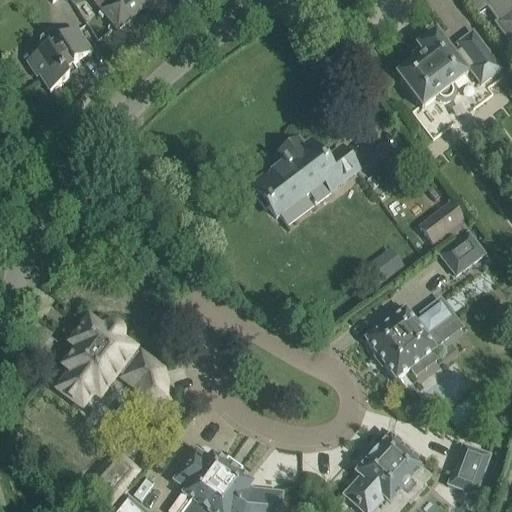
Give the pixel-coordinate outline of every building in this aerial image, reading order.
[(109,0),(111,2),(101,10),(100,9),(99,10),(117,33),(129,23),(127,20),(150,0),(109,0)] [(511,0),(479,0),(486,10),(497,24),(493,27),(509,49),(511,46),(511,0)] [(66,78),(75,72),(73,68),(92,56),(76,31),(61,41),(60,39),(57,36),(51,35),(46,35),(40,40),(39,45),(39,49),(42,54),(26,64),(37,80),(39,79),(50,95),(68,83),(66,78)] [(416,50),(418,52),(410,58),(415,65),(396,79),(422,112),(437,101),(440,103),(443,105),(447,104),(453,100),(454,96),(454,93),(453,89),(467,77),(466,76),(470,72),(481,87),(501,72),(473,35),(457,47),(460,51),(452,57),(436,36),(416,50)] [(298,144),(278,160),(285,169),(255,192),(276,221),(324,185),(330,193),(357,173),(341,152),(324,165),(309,146),(303,150),(298,144)] [(436,253),(468,229),(451,205),(418,229),(436,253)] [(440,258),(456,279),(484,257),(469,236),(440,258)] [(380,288),(403,270),(390,251),(366,269),(380,288)] [(381,331),(365,343),(395,383),(411,372),(433,355),(435,353),(434,352),(427,342),(424,339),(432,333),(434,336),(455,320),(441,300),(420,316),(422,319),(414,325),(412,322),(405,313),(381,331)] [(141,357),(140,359),(133,354),(135,352),(120,341),(121,340),(122,338),(122,336),(122,334),(121,332),(121,331),(119,329),(118,328),(116,327),(115,326),(112,326),(110,326),(109,327),(107,328),(106,329),(105,330),(104,329),(102,332),(88,322),(70,347),(77,352),(64,369),(71,374),(58,392),(82,410),(110,372),(117,376),(118,375),(124,380),(123,381),(135,390),(141,413),(170,406),(162,372),(141,357)] [(468,404),(446,419),(455,431),(456,432),(472,437),(485,428),(476,415),(468,404)] [(345,497),(344,499),(346,501),(358,511),(376,511),(384,504),(387,506),(397,496),(410,508),(412,506),(412,505),(423,493),(425,491),(423,489),(423,490),(413,481),(421,472),(422,472),(423,470),(421,469),(392,442),(392,441),(390,440),(388,442),(389,442),(378,454),(377,453),(375,455),(376,456),(371,462),(371,461),(370,461),(368,463),(369,464),(358,475),(356,477),(358,479),(358,478),(361,481),(346,498),(345,497)] [(450,489),(451,489),(473,497),(473,498),(476,499),(490,459),(488,458),(465,450),(465,449),(463,448),(462,451),(449,486),(448,488),(450,489)] [(208,462),(196,453),(174,484),(194,499),(184,511),(280,511),(282,497),(253,495),(249,492),(252,487),(212,457),(208,462)] [(110,507),(138,475),(117,457),(89,489),(110,507)] [(115,511),(141,511),(127,499),(115,511)]
